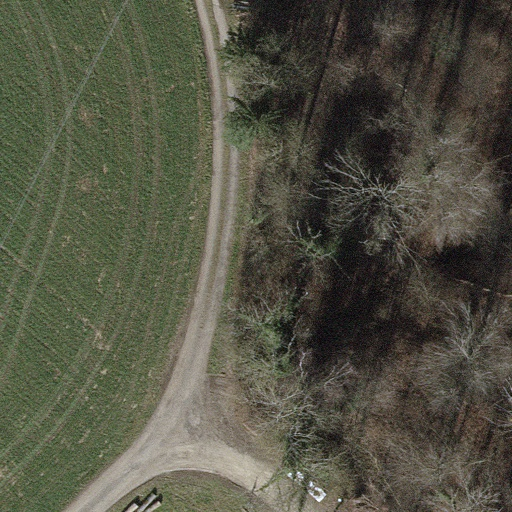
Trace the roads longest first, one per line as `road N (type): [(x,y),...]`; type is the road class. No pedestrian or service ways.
road 1 (track): [(186,418),(228,206),(224,68),(206,0)]
road 2 (track): [(302,511),(186,418)]
road 3 (track): [(186,418),(85,511)]
